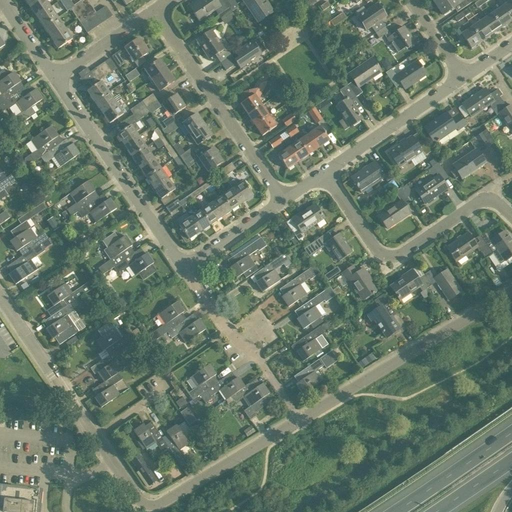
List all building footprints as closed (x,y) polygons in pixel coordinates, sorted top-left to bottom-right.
[(44,0),(38,0),(29,6),(36,17),(50,8),(44,0)] [(66,2),(71,9),(74,7),(69,0),(66,2)] [(86,0),(81,0),(75,5),(78,10),(89,3),(86,0)] [(230,7),(225,0),(219,0),(217,2),(215,0),(203,0),(190,9),(199,21),(214,10),(218,15),(229,8),(230,7)] [(225,0),(230,7),(229,8),(231,12),(238,7),(233,0),(225,0)] [(264,0),(242,0),(258,23),(273,12),(264,0)] [(441,0),(435,5),(442,16),(462,2),(465,7),(473,1),(472,0),(464,0),(463,0),(441,0)] [(484,4),(481,0),(479,0),(474,4),(477,8),(484,4)] [(511,21),(511,2),(511,1),(501,7),(511,22),(511,21)] [(320,7),(323,11),(330,6),(327,2),(320,7)] [(89,3),(78,10),(82,15),(92,8),(89,3)] [(375,34),(385,27),(381,20),(386,17),(377,4),(357,18),(366,31),(371,27),(375,34)] [(105,6),(100,10),(107,20),(112,16),(105,6)] [(511,22),(501,7),(491,14),(501,29),(511,22)] [(57,18),(50,8),(36,17),(43,28),(57,18)] [(96,13),(92,8),(82,15),(85,20),(90,17),(95,13),(96,13)] [(468,8),(461,13),(464,17),(471,13),(468,8)] [(77,19),(80,16),(75,9),(72,12),(77,19)] [(278,13),(282,19),(287,15),(283,9),(278,13)] [(100,10),(96,13),(95,13),(102,23),(107,20),(100,10)] [(229,18),(230,21),(235,18),(229,10),(219,16),(223,22),(229,18)] [(95,13),(90,17),(97,27),(102,23),(95,13)] [(342,13),(330,22),(333,27),(346,18),(342,13)] [(464,17),(461,13),(454,18),(457,22),(464,17)] [(491,14),(481,21),(491,35),(501,29),(491,14)] [(82,15),(77,19),(87,34),(92,30),(85,20),(82,15)] [(97,27),(90,17),(85,20),(92,30),(97,27)] [(57,18),(43,28),(50,38),(64,29),(57,18)] [(264,24),(268,29),(275,24),(271,19),(264,24)] [(481,21),(471,28),(481,42),(491,35),(481,21)] [(481,42),(471,28),(467,22),(458,29),(461,34),(461,35),(471,49),(481,42)] [(391,36),(385,27),(375,34),(378,39),(383,35),(386,39),(391,45),(393,43),(399,52),(407,47),(408,49),(415,44),(403,27),(397,32),(391,36)] [(64,29),(50,38),(58,49),(72,40),(64,29)] [(214,56),(225,48),(221,42),(219,43),(211,31),(196,41),(209,59),(214,56)] [(237,38),(239,43),(246,38),(243,34),(237,38)] [(238,59),(235,61),(237,64),(240,68),(257,57),(261,54),(266,51),(262,45),(258,38),(235,53),(238,59)] [(148,53),(138,39),(124,49),(134,63),(148,53)] [(215,55),(214,56),(220,64),(231,57),(228,52),(234,48),(230,43),(228,45),(227,46),(225,48),(215,55)] [(112,57),(119,67),(124,63),(117,54),(112,57)] [(231,57),(220,64),(225,72),(233,66),(230,60),(232,59),(231,57)] [(384,58),(380,61),(387,69),(391,66),(384,58)] [(104,63),(111,73),(116,69),(110,59),(104,63)] [(353,81),(347,85),(356,97),(362,93),(358,88),(381,72),(372,59),(348,74),(353,81)] [(152,81),(167,71),(160,60),(144,70),(152,81)] [(417,61),(395,76),(391,69),(385,73),(394,87),(400,83),(404,90),(426,75),(417,61)] [(111,73),(104,63),(99,66),(106,76),(111,73)] [(99,66),(94,69),(101,79),(106,76),(99,66)] [(89,73),(90,72),(87,68),(78,74),(81,79),(79,80),(83,85),(87,83),(93,79),(89,73)] [(90,72),(89,73),(93,79),(97,76),(100,80),(101,79),(94,69),(90,72)] [(124,76),(129,83),(139,76),(135,69),(124,76)] [(0,105),(22,89),(18,84),(20,83),(13,72),(7,76),(3,70),(0,72),(0,92),(2,94),(0,95),(0,105)] [(174,81),(167,71),(152,81),(159,92),(174,81)] [(247,115),(261,106),(258,100),(267,83),(272,80),(267,73),(257,80),(258,81),(252,92),(251,91),(247,94),(249,98),(240,105),(247,115)] [(91,88),(87,91),(94,102),(108,93),(100,80),(97,76),(93,79),(87,83),(91,88)] [(130,83),(129,83),(126,86),(131,93),(135,91),(130,83)] [(356,97),(347,85),(339,91),(346,101),(336,107),(350,127),(362,119),(350,102),(356,97)] [(23,89),(22,89),(0,105),(0,110),(1,113),(7,109),(8,109),(16,104),(22,113),(18,116),(17,119),(20,124),(34,115),(34,112),(31,108),(42,100),(35,90),(27,95),(23,89)] [(492,110),(503,103),(499,97),(502,95),(498,89),(489,95),(485,89),(462,105),(471,118),(489,105),(492,110)] [(280,103),(282,101),(285,99),(281,92),(275,96),(280,103)] [(108,93),(94,102),(102,113),(116,104),(108,93)] [(145,108),(156,100),(152,94),(141,102),(145,108)] [(176,95),(161,105),(166,112),(167,111),(170,116),(172,116),(174,116),(185,108),(176,95)] [(145,108),(149,113),(150,114),(161,107),(156,100),(145,108)] [(145,108),(141,102),(129,110),(133,116),(145,108)] [(321,103),(315,107),(320,114),(325,110),(321,103)] [(506,108),(503,103),(492,110),(496,115),(498,113),(511,133),(511,106),(511,105),(506,108)] [(123,115),(116,104),(102,113),(109,124),(123,115)] [(269,116),(261,106),(247,115),(255,126),(269,116)] [(316,124),(317,123),(323,119),(320,114),(315,107),(314,107),(308,112),(316,124)] [(149,113),(145,108),(133,116),(137,121),(149,113)] [(459,114),(457,115),(450,120),(446,113),(423,129),(434,144),(456,129),(457,131),(466,125),(459,114)] [(189,135),(204,125),(197,114),(182,124),(189,135)] [(291,114),(281,121),(286,128),(296,121),(291,114)] [(276,127),(269,116),(255,126),(262,136),(276,127)] [(161,131),(166,137),(181,126),(177,120),(161,131)] [(204,125),(189,135),(197,146),(212,136),(204,125)] [(289,128),(295,136),(299,133),(293,125),(289,128)] [(124,146),(138,137),(131,126),(117,135),(124,146)] [(62,143),(61,143),(57,137),(50,127),(32,139),(39,149),(25,159),(24,163),(22,160),(16,164),(21,171),(34,162),(40,158),(62,143)] [(317,128),(309,134),(319,148),(329,141),(324,133),(319,127),(317,128)] [(158,139),(162,136),(157,128),(153,131),(158,139)] [(295,136),(289,128),(285,131),(290,139),(295,136)] [(476,150),(478,153),(495,142),(487,129),(474,138),(479,145),(476,147),(475,151),(476,150)] [(309,134),(299,141),(308,155),(319,148),(309,134)] [(283,142),(278,135),(268,142),(273,149),(283,142)] [(170,146),(162,136),(158,139),(166,149),(170,146)] [(146,147),(138,137),(124,146),(131,157),(146,147)] [(433,156),(430,152),(422,140),(416,144),(412,137),(388,153),(399,168),(421,152),(424,156),(425,156),(428,160),(433,156)] [(65,140),(61,143),(62,143),(40,158),(45,164),(54,157),(61,167),(79,155),(72,144),(69,146),(65,140)] [(308,155),(299,141),(288,148),(298,162),(308,155)] [(298,162),(288,148),(286,145),(281,149),(283,152),(277,156),(287,170),(298,162)] [(177,157),(170,146),(166,149),(173,160),(177,157)] [(146,147),(131,157),(139,167),(153,158),(146,147)] [(183,162),(194,155),(190,149),(179,156),(183,162)] [(199,169),(203,166),(207,172),(222,162),(213,149),(198,159),(199,160),(198,161),(195,163),(199,169)] [(476,150),(475,151),(452,166),(455,169),(450,172),(455,180),(460,176),(461,178),(461,179),(485,163),(484,162),(478,153),(476,150)] [(198,161),(194,155),(183,162),(188,168),(195,163),(198,161)] [(177,157),(173,160),(178,167),(182,164),(177,157)] [(160,169),(153,158),(139,167),(146,178),(160,169)] [(385,165),(379,169),(374,162),(351,178),(361,193),(364,191),(366,193),(368,194),(371,191),(372,189),(370,187),(384,178),(387,182),(393,178),(385,165)] [(231,163),(220,171),(224,177),(235,169),(231,163)] [(442,182),(448,178),(438,163),(431,167),(437,176),(415,191),(424,204),(447,188),(442,182)] [(500,167),(504,172),(509,168),(505,163),(500,167)] [(167,179),(160,169),(146,178),(153,189),(167,179)] [(224,177),(220,171),(215,174),(219,180),(224,177)] [(0,192),(16,181),(12,176),(10,178),(9,176),(0,182),(0,192)] [(201,177),(196,181),(199,186),(204,182),(201,177)] [(167,179),(153,189),(161,200),(172,192),(175,190),(167,179)] [(44,186),(38,180),(32,187),(37,193),(44,186)] [(232,189),(242,204),(253,196),(243,182),(237,186),(234,180),(228,184),(232,189)] [(0,224),(9,218),(5,211),(0,214),(0,200),(7,195),(7,194),(19,186),(16,181),(0,192),(0,224)] [(200,188),(202,192),(213,184),(211,181),(200,188)] [(78,212),(91,202),(87,197),(94,192),(88,182),(69,194),(76,204),(67,210),(71,217),(78,212)] [(200,188),(189,195),(191,199),(202,192),(200,188)] [(407,198),(400,188),(393,193),(400,202),(378,217),(387,229),(410,214),(405,207),(410,203),(407,198)] [(232,189),(221,197),(231,211),(242,204),(232,189)] [(185,190),(177,197),(180,200),(187,193),(185,190)] [(172,192),(161,200),(160,200),(164,206),(176,198),(172,192)] [(102,195),(91,202),(78,212),(82,218),(90,213),(96,223),(116,209),(109,199),(106,201),(102,195)] [(177,200),(176,201),(181,207),(191,199),(189,195),(179,202),(177,200)] [(221,197),(211,204),(220,218),(231,211),(221,197)] [(181,207),(176,201),(165,208),(170,214),(181,207)] [(26,214),(30,219),(46,208),(42,203),(26,214)] [(211,204),(200,211),(210,225),(220,218),(211,204)] [(297,215),(291,219),(286,223),(298,241),(304,237),(302,234),(324,219),(314,205),(298,216),(297,215)] [(210,225),(200,211),(189,218),(199,233),(210,225)] [(51,216),(47,219),(53,228),(57,225),(51,216)] [(199,233),(189,218),(179,226),(182,231),(180,232),(180,235),(183,241),(186,241),(188,240),(199,233)] [(23,255),(48,239),(44,232),(36,238),(29,229),(31,228),(26,221),(10,232),(15,238),(10,242),(16,252),(20,250),(23,255)] [(63,223),(58,226),(63,232),(67,228),(63,223)] [(486,231),(480,235),(493,254),(500,265),(505,261),(505,262),(511,256),(511,242),(504,231),(492,240),(486,231)] [(115,267),(133,254),(129,248),(132,246),(125,236),(119,240),(114,233),(102,241),(107,249),(103,251),(109,261),(98,269),(102,275),(115,267)] [(327,233),(303,249),(309,257),(325,247),(329,252),(332,250),(339,261),(352,253),(348,247),(347,247),(343,242),(344,242),(339,234),(332,239),(327,233)] [(493,254),(480,235),(473,240),(467,233),(446,248),(456,263),(477,248),(485,259),(493,254)] [(298,241),(295,236),(290,240),(293,245),(298,241)] [(260,238),(247,247),(233,257),(232,258),(236,264),(229,268),(236,278),(243,274),(246,279),(258,270),(248,256),(257,250),(258,252),(266,246),(260,238)] [(48,239),(23,255),(12,263),(16,270),(9,275),(15,285),(34,272),(42,266),(36,257),(45,251),(44,249),(52,244),(48,239)] [(137,260),(133,254),(115,267),(119,273),(128,266),(135,276),(138,274),(143,280),(156,271),(151,265),(153,263),(146,253),(137,260)] [(285,268),(292,263),(285,253),(253,275),(253,276),(254,275),(258,281),(255,283),(262,293),(280,280),(274,271),(283,265),(285,268)] [(304,272),(285,286),(279,290),(283,296),(281,297),(288,307),(306,295),(300,285),(309,279),(310,280),(320,273),(314,265),(304,272)] [(369,278),(363,269),(357,273),(352,266),(341,273),(351,288),(353,286),(362,300),(375,291),(367,279),(369,278)] [(429,287),(422,276),(418,279),(412,270),(405,275),(406,276),(390,287),(399,301),(420,287),(423,292),(429,287)] [(429,271),(422,276),(429,287),(436,282),(448,301),(461,292),(446,270),(434,279),(429,271)] [(96,272),(91,276),(94,281),(100,277),(96,272)] [(25,283),(20,287),(23,291),(29,288),(25,283)] [(65,318),(67,316),(74,311),(70,305),(86,294),(81,287),(71,294),(65,284),(47,297),(53,306),(55,306),(58,311),(44,321),(49,327),(64,317),(65,318)] [(300,308),(303,313),(304,314),(296,319),(303,329),(321,317),(315,307),(324,301),(325,303),(335,296),(330,287),(300,308)] [(386,339),(399,329),(401,333),(407,329),(383,294),(373,301),(378,308),(367,316),(371,322),(373,321),(386,339)] [(167,333),(180,323),(176,318),(184,312),(177,302),(158,315),(165,324),(147,336),(151,343),(167,333)] [(64,317),(49,327),(46,329),(52,339),(54,338),(59,345),(75,334),(71,328),(74,326),(67,316),(65,318),(64,317)] [(186,319),(180,323),(167,333),(171,339),(179,334),(185,343),(205,330),(198,320),(191,325),(186,319)] [(114,352),(121,348),(135,339),(130,332),(121,338),(114,329),(115,329),(110,322),(97,331),(102,338),(96,341),(103,352),(111,346),(114,352)] [(324,333),(322,331),(330,326),(328,322),(320,327),(319,327),(294,344),(298,351),(296,352),(303,362),(321,349),(315,340),(324,333)] [(136,328),(131,332),(134,338),(140,334),(136,328)] [(75,336),(66,342),(68,346),(77,340),(75,336)] [(337,347),(331,351),(299,373),(303,379),(296,384),(303,394),(321,382),(314,372),(329,362),(331,363),(336,360),(335,357),(341,353),(337,347)] [(121,348),(114,352),(101,361),(105,367),(97,373),(104,382),(118,373),(122,370),(116,361),(125,354),(121,348)] [(314,355),(317,359),(323,354),(320,350),(314,355)] [(356,363),(360,369),(375,359),(371,353),(356,363)] [(199,395),(217,382),(214,377),(216,375),(209,365),(190,378),(197,387),(187,394),(192,400),(199,395)] [(118,373),(104,382),(98,386),(102,393),(94,398),(101,408),(119,396),(113,386),(122,380),(118,373)] [(225,377),(217,382),(199,395),(205,404),(212,399),(210,397),(220,391),(226,400),(230,397),(244,387),(237,378),(230,383),(225,377)] [(250,383),(244,387),(230,397),(235,403),(244,397),(251,406),(250,407),(254,413),(271,401),(267,395),(269,394),(262,384),(254,389),(250,383)] [(192,405),(202,399),(199,395),(192,400),(189,402),(192,405)] [(179,408),(186,403),(182,398),(175,402),(179,408)] [(257,416),(254,413),(250,407),(244,411),(250,420),(257,416)] [(146,425),(147,427),(146,428),(143,424),(133,431),(140,441),(137,443),(142,450),(145,448),(146,450),(155,443),(162,453),(168,448),(165,444),(166,444),(151,423),(146,425)] [(171,440),(166,444),(165,444),(168,448),(179,464),(186,460),(179,450),(189,444),(176,425),(166,432),(171,440)] [(243,432),(246,437),(255,432),(251,426),(243,432)] [(156,481),(138,455),(131,460),(148,486),(156,481)] [(190,469),(186,464),(181,467),(185,473),(190,469)] [(36,511),(37,509),(38,495),(0,491),(0,511),(36,511)]
